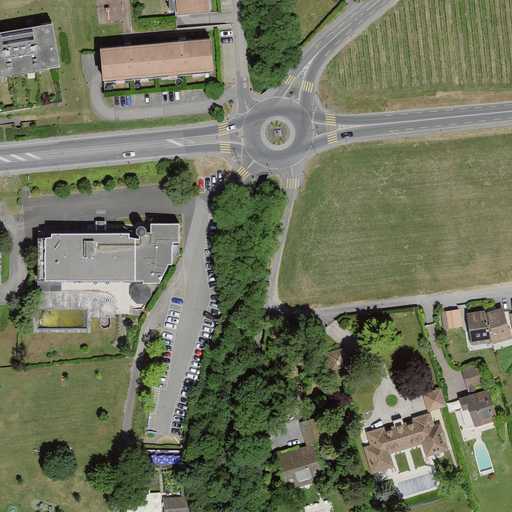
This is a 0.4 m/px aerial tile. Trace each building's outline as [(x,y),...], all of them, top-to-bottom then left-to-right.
[(176,0),(177,13),(210,11),(209,0),(176,0)] [(53,24),(0,32),(0,75),(60,65),(53,24)] [(210,38),(99,48),(102,80),(213,70),(210,38)] [(98,220),(98,231),(107,230),(107,220),(98,220)] [(148,238),(37,238),(37,285),(155,285),(167,267),(167,246),(174,246),(174,229),(148,229),(148,238)] [(511,312),(492,316),(495,342),(511,335),(511,312)] [(492,316),(471,317),(472,343),(495,342),(492,316)] [(464,317),(455,318),(457,334),(467,332),(464,317)] [(332,367),(346,367),(346,348),(332,348),(332,367)] [(467,386),(485,380),(479,364),(462,369),(467,386)] [(442,384),(428,388),(432,401),(446,398),(442,384)] [(498,415),(490,387),(464,394),(467,405),(472,404),(477,421),(498,415)] [(384,419),(367,424),(372,441),(383,438),(386,447),(427,435),(425,426),(435,423),(430,405),(415,410),(415,411),(385,420),(384,419)] [(309,449),(275,458),(284,488),(318,478),(309,449)] [(188,511),(187,495),(163,496),(163,511),(188,511)]
